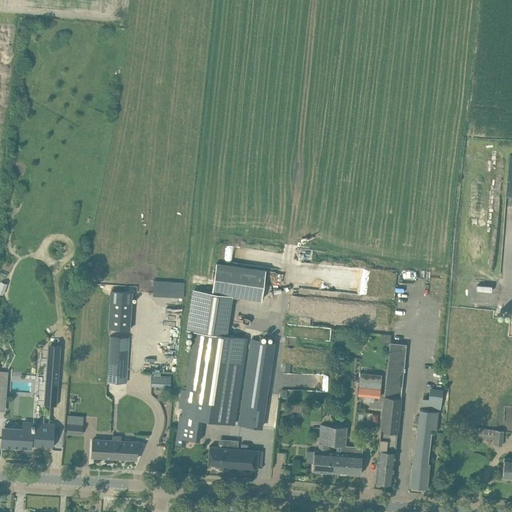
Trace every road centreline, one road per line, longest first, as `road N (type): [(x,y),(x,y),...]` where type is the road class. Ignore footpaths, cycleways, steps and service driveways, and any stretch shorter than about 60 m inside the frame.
road 1 (tertiary): [(414,509),(160,489)]
road 2 (tertiary): [(160,489),(0,477)]
